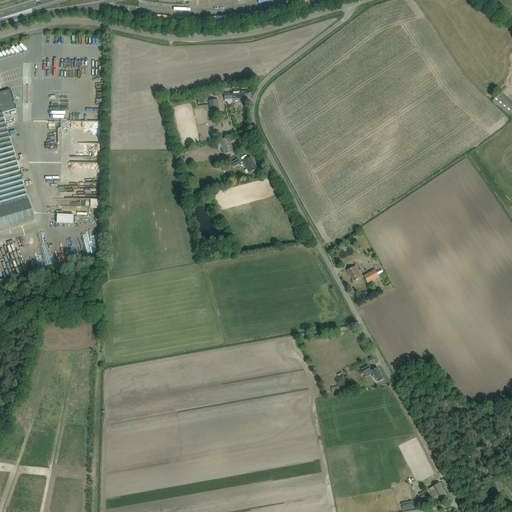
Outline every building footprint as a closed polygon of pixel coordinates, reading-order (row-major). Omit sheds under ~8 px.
[(15,109),(10,95),(9,90),(0,92),(0,229),(33,219),(2,113),(15,109)] [(233,98),(250,97),(249,91),(243,92),(243,90),(232,91),(232,93),(224,94),(225,100),(233,99),(233,98)] [(511,101),(500,92),(492,101),(511,117),(511,101)] [(217,98),(208,101),(212,113),(220,110),(217,98)] [(227,136),(223,125),(216,128),(220,139),(227,136)] [(218,148),(222,147),(224,154),(233,152),(229,137),(216,141),(218,148)] [(242,162),(249,173),(256,169),(252,163),(254,163),(250,157),(242,162)] [(104,204),(104,194),(94,194),(93,203),(104,204)] [(64,254),(65,257),(67,257),(70,255),(74,254),(74,251),(81,252),(83,251),(77,242),(78,243),(75,238),(72,239),(70,240),(71,242),(74,242),(74,245),(74,249),(74,251),(74,250),(73,244),(69,247),(67,247),(68,243),(67,243),(61,244),(63,252),(64,254)] [(355,266),(348,270),(354,281),(358,279),(359,279),(358,276),(360,275),(355,266)] [(364,276),(367,283),(379,278),(375,270),(364,276)] [(365,377),(372,374),(368,365),(361,369),(362,371),(359,372),(361,376),(364,374),(365,377)] [(377,368),(372,371),(374,375),(372,375),(372,377),(373,378),(374,378),(375,378),(378,383),(383,380),(377,368)] [(435,486),(430,488),(434,495),(437,493),(440,498),(445,495),(439,483),(435,486)] [(425,491),(419,494),(421,499),(427,495),(425,491)] [(401,503),(403,510),(414,507),(413,501),(401,503)]
